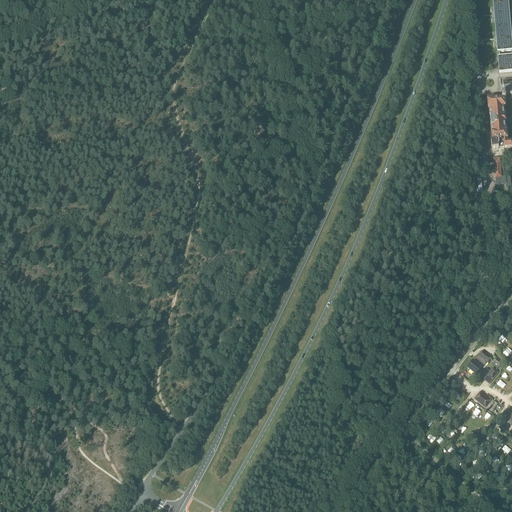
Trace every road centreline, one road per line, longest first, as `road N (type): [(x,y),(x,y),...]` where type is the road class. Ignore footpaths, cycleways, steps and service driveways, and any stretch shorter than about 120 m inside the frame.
road 1 (primary): [(414,0),(319,228),(177,511)]
road 2 (primary): [(215,511),(341,277),(446,0)]
road 3 (unclassified): [(151,474),(213,387),(279,261),(387,0)]
road 4 (track): [(494,276),(400,275),(335,358),(339,414),(385,449)]
road 5 (track): [(176,291),(198,191),(171,95)]
road 6 (track): [(256,0),(316,181)]
road 7 (tertiary): [(400,431),(511,285)]
road 8 (track): [(0,318),(162,347)]
road 9 (track): [(182,429),(157,383),(176,291)]
